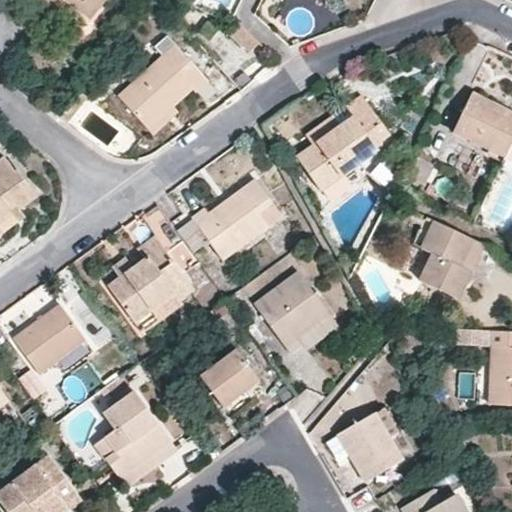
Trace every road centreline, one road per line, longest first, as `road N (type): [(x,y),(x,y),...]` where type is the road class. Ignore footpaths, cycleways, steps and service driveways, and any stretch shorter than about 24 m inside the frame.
road 1 (residential): [(511,30),(470,16),(446,18),(320,60),(125,200)]
road 2 (residential): [(326,505),(298,456),(267,447),(173,511)]
road 3 (residential): [(125,200),(0,95)]
road 4 (residential): [(125,200),(0,291)]
